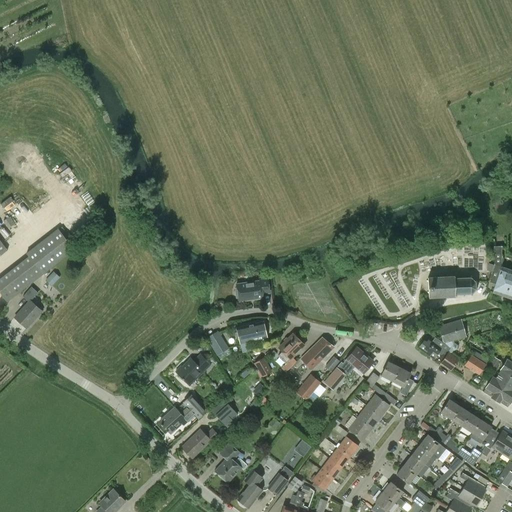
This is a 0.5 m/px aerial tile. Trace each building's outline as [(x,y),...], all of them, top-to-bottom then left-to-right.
[(6,210),(9,214),(13,211),(16,215),(26,207),(20,199),(6,210)] [(10,216),(4,220),(9,228),(15,224),(10,216)] [(75,250),(62,234),(66,231),(62,227),(59,230),(58,228),(26,253),(29,256),(0,278),(0,293),(7,302),(43,274),(75,250)] [(0,239),(0,255),(8,250),(0,239)] [(511,269),(501,266),(501,246),(494,246),(494,265),(489,263),(486,270),(491,272),(488,282),(495,284),(492,293),(511,299),(511,269)] [(53,271),(52,273),(47,278),(45,280),(52,286),(60,277),(53,271)] [(264,293),(269,292),(267,277),(259,278),(259,281),(246,283),(236,285),(237,288),(235,289),(236,298),(239,298),(239,302),(254,299),(263,298),(262,294),(264,293)] [(476,282),(476,281),(475,282),(470,278),(455,279),(455,277),(428,277),(428,280),(427,280),(427,281),(428,281),(428,291),(427,291),(427,293),(428,293),(428,297),(431,297),(456,296),(456,294),(462,293),(463,295),(464,295),(464,293),(470,293),(471,295),(472,294),(471,293),(474,289),(476,290),(477,289),(475,288),(475,283),(476,282)] [(42,311),(31,301),(38,292),(32,286),(23,297),(29,302),(15,318),(26,328),(42,311)] [(445,344),(450,348),(444,357),(440,363),(450,371),(458,359),(451,353),(453,351),(457,349),(458,345),(454,343),(453,340),(465,337),(460,320),(460,319),(438,326),(443,342),(444,343),(445,343),(445,344)] [(263,321),(237,328),(240,343),(243,353),(255,350),(252,340),(262,338),(267,337),(263,321)] [(229,349),(229,348),(218,330),(206,338),(217,356),(220,360),(231,353),(229,349)] [(296,362),(292,358),(305,345),(293,333),(279,347),(282,351),(278,356),(286,364),(282,368),(286,372),(296,362)] [(425,338),(418,348),(433,359),(438,352),(444,357),(450,348),(445,344),(435,337),(434,337),(429,334),(426,339),(425,338)] [(311,370),(321,360),(333,346),(322,338),(310,350),(309,350),(300,359),(311,370)] [(374,360),(357,346),(345,360),(346,360),(343,363),(341,362),(336,367),(324,382),(334,390),(345,375),(348,375),(354,367),(353,366),(355,363),(364,371),(374,360)] [(195,380),(211,364),(201,354),(194,361),(191,358),(182,367),(181,366),(176,372),(178,374),(187,383),(192,378),(195,380)] [(478,375),(486,364),(471,354),(464,365),(478,375)] [(331,371),(340,361),(334,356),(325,367),(331,371)] [(501,361),(494,356),(489,365),(496,370),(501,361)] [(264,357),(254,362),(262,377),(272,371),(264,357)] [(490,397),(495,400),(511,372),(511,362),(506,359),(500,370),(495,378),(492,376),(485,388),(483,392),(482,392),(490,397)] [(381,375),(392,381),(399,367),(388,361),(381,375)] [(247,367),(239,373),(244,380),(252,373),(247,367)] [(399,367),(392,381),(405,387),(403,390),(407,392),(414,379),(410,377),(412,373),(399,367)] [(371,388),(382,397),(385,393),(374,384),(379,377),(373,372),(365,383),(371,388)] [(507,407),(510,403),(511,400),(511,372),(495,400),(499,402),(507,407)] [(320,383),(310,374),(297,391),(307,399),(320,383)] [(385,393),(382,397),(394,405),(397,402),(385,393)] [(375,394),(366,406),(381,417),(389,406),(375,394)] [(195,395),(187,402),(201,417),(208,410),(195,395)] [(221,421),(225,426),(238,414),(234,410),(224,399),(211,410),(215,414),(221,421)] [(449,399),(440,412),(451,419),(460,406),(449,399)] [(195,414),(196,413),(188,405),(187,405),(186,404),(179,412),(175,407),(160,422),(171,433),(182,422),(184,424),(187,421),(188,422),(196,415),(195,414)] [(366,406),(357,417),(372,428),(381,417),(366,406)] [(451,419),(461,426),(470,413),(460,406),(451,419)] [(480,419),(470,413),(461,426),(472,432),(480,419)] [(363,440),(372,428),(357,417),(353,414),(345,425),(349,428),(348,429),(363,440)] [(480,442),(485,446),(495,431),(490,427),(491,426),(480,419),(472,432),(482,439),(480,442)] [(427,430),(437,438),(440,434),(436,431),(430,426),(427,430)] [(192,458),(210,441),(211,442),(218,435),(212,429),(206,435),(200,429),(182,447),(192,458)] [(491,447),(501,453),(511,436),(502,430),(500,433),(495,431),(485,446),(481,452),(486,456),(490,449),(491,447)] [(437,438),(447,446),(450,442),(451,440),(441,433),(440,434),(437,438)] [(446,449),(440,444),(427,434),(419,444),(432,454),(438,458),(446,449)] [(347,436),(338,448),(350,457),(359,445),(347,436)] [(510,459),(511,456),(511,436),(501,453),(510,459)] [(241,452),(229,442),(219,453),(226,460),(215,471),(228,482),(242,468),(244,470),(247,466),(238,458),(235,461),(234,460),(241,452)] [(450,442),(447,446),(456,454),(457,453),(460,449),(450,442)] [(419,444),(412,454),(429,467),(432,463),(427,460),(432,454),(419,444)] [(462,447),(460,449),(457,453),(472,466),(481,452),(473,448),(470,453),(462,447)] [(338,448),(330,458),(342,468),(350,457),(338,448)] [(412,454),(404,464),(416,474),(421,477),(429,467),(412,454)] [(449,467),(453,471),(461,462),(456,457),(448,466),(449,467)] [(330,458),(321,470),(333,479),(342,468),(330,458)] [(496,480),(502,483),(509,471),(511,467),(511,462),(509,461),(496,480)] [(396,474),(405,480),(408,483),(416,474),(404,464),(396,474)] [(278,496),(289,480),(288,480),(293,473),(285,466),(279,473),(279,472),(267,488),(278,496)] [(449,467),(440,477),(444,480),(453,471),(449,467)] [(246,480),(250,484),(239,499),(249,507),(263,490),(257,485),(263,478),(253,470),(246,480)] [(313,480),(312,481),(324,490),(333,479),(321,470),(313,480)] [(511,478),(511,472),(509,471),(502,483),(507,487),(511,478)] [(462,473),(459,477),(467,481),(463,488),(481,498),(486,489),(484,488),(485,486),(462,473)] [(295,492),(297,490),(303,482),(301,480),(295,476),(292,480),(288,486),(295,492)] [(435,489),(444,480),(440,477),(437,480),(432,486),(435,489)] [(417,511),(420,509),(426,503),(415,495),(412,499),(414,502),(410,507),(405,503),(398,497),(403,491),(391,482),(382,492),(395,502),(402,507),(407,511),(408,511),(417,511)] [(299,498),(303,499),(305,493),(308,494),(310,488),(303,485),(301,491),(297,490),(295,496),(299,497),(299,498)] [(452,490),(450,493),(471,507),(472,507),(474,505),(476,506),(481,498),(463,488),(459,494),(452,490)] [(114,511),(125,501),(113,489),(99,503),(102,505),(95,511),(114,511)] [(419,491),(415,495),(426,503),(427,502),(429,499),(419,491)] [(376,503),(373,508),(378,511),(383,511),(385,510),(387,511),(395,502),(382,492),(375,502),(376,503)] [(453,501),(449,507),(457,511),(469,511),(471,508),(470,508),(471,507),(450,493),(448,492),(445,497),(453,501)] [(300,505),(302,502),(303,499),(299,498),(299,497),(295,496),(293,502),(290,501),(288,507),(283,505),(280,511),(294,511),(297,504),(300,505)] [(320,498),(318,504),(323,505),(322,506),(326,507),(328,501),(324,499),(320,498)] [(304,503),(302,502),(300,505),(297,504),(294,511),(307,511),(309,508),(303,506),(304,503)] [(427,502),(426,503),(420,509),(423,511),(429,511),(433,507),(427,502)]
